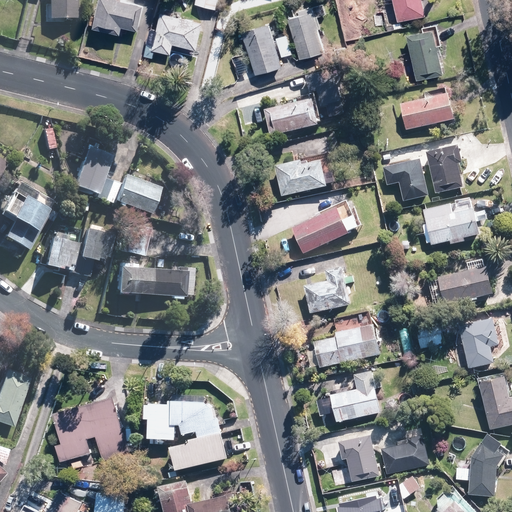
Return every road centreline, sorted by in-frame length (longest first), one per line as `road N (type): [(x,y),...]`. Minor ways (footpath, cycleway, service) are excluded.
road 1 (residential): [(0,70),(138,106),(186,140),(227,215),(255,342)]
road 2 (residential): [(255,342),(112,344),(58,330),(0,294)]
road 3 (residential): [(255,342),(293,511)]
